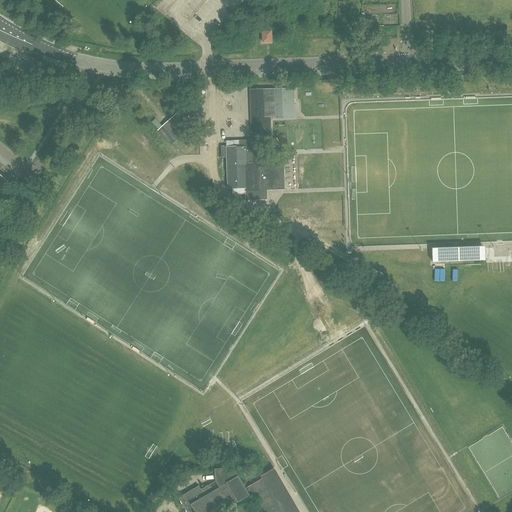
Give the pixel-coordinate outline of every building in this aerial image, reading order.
[(262,42),(271,42),(271,32),(262,32),(262,42)] [(250,90),(251,142),(247,142),(247,140),(226,141),(227,188),(231,188),(231,194),(244,194),(245,201),(264,200),(264,191),(280,190),(280,189),(279,165),(271,165),(270,116),(274,116),(274,118),(294,118),(293,88),(250,90)] [(179,111),(157,130),(170,145),(183,133),(177,126),(185,119),(179,111)] [(178,498),(186,511),(219,511),(222,510),(222,511),(223,510),(229,506),(229,507),(230,506),(236,502),(237,502),(249,495),(233,467),(214,469),(214,473),(215,481),(201,490),(199,486),(178,498)] [(280,511),(265,484),(262,479),(247,488),(251,494),(260,511),(280,511)]
